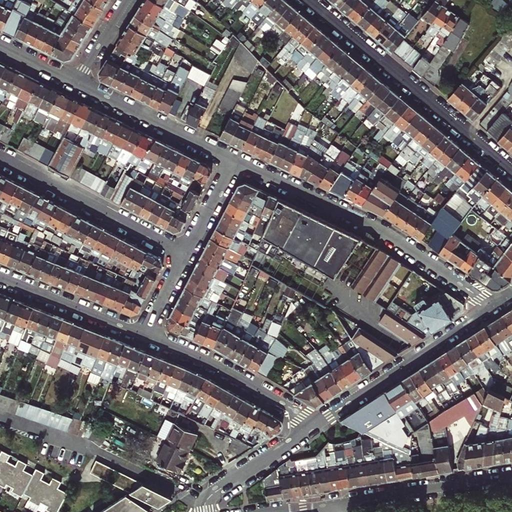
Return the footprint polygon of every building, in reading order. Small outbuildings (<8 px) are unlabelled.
[(0,28),(2,29),(16,0),(5,0),(0,10),(0,28)] [(16,0),(2,29),(15,35),(31,4),(23,0),(16,0)] [(94,26),(99,17),(72,0),(63,0),(73,6),(70,11),(74,14),(94,26)] [(72,0),(99,17),(105,9),(90,0),(72,0)] [(90,0),(105,9),(110,0),(90,0)] [(156,0),(145,0),(143,5),(167,20),(170,14),(177,19),(180,15),(172,10),(156,0)] [(156,0),(172,10),(176,4),(186,10),(185,11),(190,13),(192,9),(176,0),(156,0)] [(196,0),(176,0),(192,9),(196,0)] [(251,0),(239,0),(232,8),(236,12),(244,3),(247,6),(251,0)] [(251,0),(247,6),(242,11),(251,18),(266,0),(251,0)] [(266,0),(251,18),(259,25),(280,0),(266,0)] [(286,0),(280,0),(259,25),(256,29),(258,31),(267,21),(273,26),(291,4),(286,0)] [(345,0),(341,6),(349,13),(359,0),(345,0)] [(359,0),(349,13),(358,21),(376,0),(359,0)] [(376,0),(358,21),(367,28),(390,0),(376,0)] [(375,35),(399,7),(390,0),(367,28),(375,35)] [(435,0),(435,1),(436,1),(424,15),(433,23),(445,5),(448,0),(435,0)] [(24,40),(38,14),(35,12),(38,5),(32,2),(31,4),(15,35),(24,40)] [(63,7),(55,2),(53,5),(62,10),(63,7)] [(182,16),(185,11),(186,10),(176,4),(172,10),(180,15),(182,16)] [(300,11),(291,4),(273,26),(266,34),(270,38),(277,30),(281,34),(300,11)] [(167,20),(143,5),(137,14),(160,29),(168,33),(176,39),(179,34),(171,29),(164,24),(167,20)] [(227,14),(220,5),(213,13),(221,21),(227,14)] [(441,30),(453,11),(445,5),(433,23),(441,30)] [(408,15),(399,7),(375,35),(384,43),(408,15)] [(289,40),(308,18),(300,11),(281,34),(286,38),(282,43),(284,46),(289,40)] [(440,42),(443,44),(461,18),(453,11),(441,30),(437,35),(442,39),(440,42)] [(24,40),(32,44),(43,24),(46,18),(38,14),(24,40)] [(94,26),(74,14),(69,22),(89,34),(94,26)] [(131,23),(156,40),(158,41),(160,38),(163,40),(165,38),(157,34),(160,29),(137,14),(131,23)] [(170,14),(167,20),(174,24),(177,19),(170,14)] [(403,39),(418,22),(415,19),(414,20),(408,15),(384,43),(393,51),(403,39)] [(461,18),(443,44),(431,61),(422,75),(436,87),(441,80),(436,75),(439,69),(438,68),(452,48),(455,50),(461,41),(472,21),(463,15),(461,18)] [(316,25),(308,18),(289,40),(297,47),(316,25)] [(174,24),(167,20),(164,24),(171,29),(174,24)] [(89,34),(69,22),(64,31),(83,43),(89,34)] [(154,43),(156,40),(131,23),(125,33),(144,45),(157,53),(160,47),(154,43)] [(428,30),(429,31),(432,34),(436,37),(437,35),(441,30),(433,23),(431,26),(428,30)] [(511,23),(476,66),(484,73),(486,74),(511,43),(511,23)] [(42,49),(52,29),(43,24),(32,44),(42,49)] [(55,24),(52,29),(42,49),(51,53),(58,39),(61,33),(58,32),(61,26),(55,24)] [(293,53),(286,61),(289,66),(298,55),(302,58),(325,32),(316,25),(297,47),(293,53)] [(165,38),(168,33),(160,29),(157,34),(165,38)] [(64,31),(59,39),(62,41),(61,44),(68,47),(69,45),(78,51),(83,43),(64,31)] [(302,58),(311,66),(333,39),(325,32),(302,58)] [(139,55),(144,45),(125,33),(119,43),(130,50),(139,55)] [(286,38),(281,34),(274,41),(278,45),(280,42),(282,43),(286,38)] [(62,41),(59,39),(58,39),(51,53),(65,60),(74,59),(78,51),(69,45),(68,47),(61,44),(62,41)] [(247,39),(243,44),(245,46),(250,50),(251,51),(255,47),(247,39)] [(333,39),(311,66),(310,66),(315,70),(317,67),(321,70),(322,69),(341,46),(333,39)] [(399,56),(409,44),(403,39),(393,51),(399,56)] [(297,47),(289,40),(284,46),(286,47),(288,49),(293,53),(297,47)] [(240,57),(245,46),(243,44),(241,41),(234,54),(240,57)] [(121,54),(126,57),(130,50),(119,43),(100,74),(102,79),(112,84),(121,66),(116,64),(119,58),(121,54)] [(413,47),(409,44),(399,56),(405,61),(415,49),(413,47)] [(244,61),(250,50),(245,46),(240,57),(239,58),(244,61)] [(286,47),(284,46),(278,54),(280,56),(286,47)] [(350,53),(341,46),(322,69),(325,72),(321,77),(314,85),(319,89),(326,81),(330,76),(350,53)] [(293,53),(288,49),(281,57),(286,61),(293,53)] [(422,54),(415,49),(405,61),(411,66),(422,54)] [(136,60),(139,55),(130,50),(126,57),(121,66),(112,84),(122,89),(136,60)] [(248,66),(254,54),(251,51),(250,50),(244,61),(243,63),(248,66)] [(350,53),(330,76),(333,79),(329,84),(322,92),(327,96),(338,83),(358,60),(350,53)] [(253,70),(258,59),(254,54),(248,66),(248,67),(253,70)] [(148,61),(139,55),(136,60),(122,89),(132,94),(144,69),(148,61)] [(431,61),(423,55),(421,58),(414,68),(422,75),(431,61)] [(366,67),(358,60),(338,83),(342,87),(330,100),(335,104),(342,95),(366,67)] [(157,66),(153,74),(141,98),(150,103),(167,69),(168,66),(159,62),(157,66)] [(193,79),(199,66),(194,64),(190,71),(187,76),(193,79)] [(18,71),(7,66),(0,79),(0,98),(3,100),(18,71)] [(185,69),(179,66),(176,73),(175,75),(159,107),(169,112),(176,99),(184,83),(187,76),(190,71),(185,69)] [(205,69),(199,66),(193,79),(199,82),(205,69)] [(310,75),(315,70),(310,66),(306,71),(310,75)] [(476,66),(474,69),(482,76),(484,73),(476,66)] [(276,78),(266,67),(262,75),(275,81),(276,78)] [(366,67),(342,95),(350,102),(374,74),(366,67)] [(153,74),(144,69),(132,94),(141,98),(153,74)] [(167,69),(150,103),(159,107),(175,75),(176,73),(167,69)] [(209,77),(211,73),(205,69),(199,82),(205,85),(206,84),(209,77)] [(322,69),(321,70),(317,75),(321,77),(325,72),(322,69)] [(28,76),(18,71),(3,100),(2,102),(8,105),(9,103),(13,105),(14,104),(28,76)] [(493,80),(486,74),(484,73),(482,76),(490,83),(493,80)] [(354,116),(362,107),(383,82),(374,74),(350,102),(345,109),(354,116)] [(457,105),(476,82),(468,75),(449,98),(457,105)] [(39,82),(28,76),(14,104),(20,107),(14,119),(19,121),(23,113),(39,82)] [(209,77),(206,84),(205,85),(194,108),(187,121),(198,126),(216,89),(220,83),(209,77)] [(233,80),(232,86),(244,88),(247,82),(233,80)] [(490,83),(485,89),(466,112),(474,119),(493,97),(489,93),(495,86),(500,89),(501,87),(493,80),(490,83)] [(34,116),(49,87),(39,82),(23,113),(31,117),(32,115),(34,116)] [(370,115),(392,89),(383,82),(362,107),(370,115)] [(485,89),(476,82),(457,105),(466,112),(485,89)] [(511,82),(511,84),(510,89),(480,124),(487,130),(509,104),(511,101),(511,82)] [(244,88),(232,86),(230,86),(229,92),(241,95),(244,88)] [(41,121),(44,123),(60,92),(49,87),(34,116),(42,120),(41,121)] [(400,96),(392,89),(370,115),(358,129),(361,132),(374,116),(380,121),(380,120),(400,96)] [(54,129),(70,97),(60,92),(44,123),(43,126),(53,131),(54,129)] [(241,95),(229,92),(227,92),(226,98),(238,101),(239,99),(241,95)] [(377,143),(385,134),(410,104),(400,96),(380,120),(380,121),(385,125),(373,139),(377,143)] [(64,137),(81,103),(70,97),(54,129),(61,133),(58,138),(62,141),(64,137)] [(235,107),(238,101),(226,98),(224,98),(223,105),(235,107)] [(169,112),(175,115),(182,102),(176,99),(169,112)] [(238,101),(235,107),(232,113),(221,137),(231,142),(242,119),(245,112),(249,104),(239,99),(238,101)] [(64,137),(74,142),(92,108),(81,103),(64,137)] [(235,107),(223,105),(221,104),(220,111),(232,113),(235,107)] [(393,141),(418,112),(410,104),(385,134),(393,141)] [(511,109),(511,106),(509,104),(487,130),(499,140),(511,124),(511,119),(507,115),(511,109)] [(187,121),(194,108),(188,105),(181,118),(187,121)] [(92,108),(74,142),(85,148),(102,113),(92,108)] [(245,112),(242,119),(254,125),(258,116),(254,114),(253,116),(245,112)] [(393,141),(403,149),(428,120),(418,112),(393,141)] [(97,150),(113,118),(102,113),(85,148),(82,153),(93,159),(97,150)] [(258,116),(254,125),(243,148),(253,152),(264,128),(265,125),(267,121),(263,119),(258,116)] [(124,123),(113,118),(97,150),(105,154),(106,151),(109,153),(124,123)] [(243,148),(254,125),(242,119),(231,142),(243,148)] [(428,120),(403,149),(401,151),(400,153),(404,157),(409,150),(414,154),(437,127),(428,120)] [(275,129),(277,125),(267,121),(265,125),(275,129)] [(134,128),(124,123),(109,153),(107,155),(116,160),(117,159),(134,128)] [(281,166),(293,137),(298,125),(295,124),(293,128),(290,135),(284,133),(270,161),(281,166)] [(511,124),(499,140),(508,148),(511,143),(511,124)] [(262,157),(270,161),(284,133),(286,129),(277,125),(275,129),(273,132),(262,157)] [(298,125),(293,137),(281,166),(291,171),(302,143),(303,141),(305,134),(307,129),(298,125)] [(286,129),(284,133),(290,135),(293,128),(287,125),(286,129)] [(0,140),(7,144),(13,132),(3,126),(1,130),(0,131),(0,140)] [(291,171),(300,175),(315,137),(316,135),(317,132),(318,130),(308,126),(307,129),(305,134),(303,141),(302,143),(291,171)] [(445,134),(437,127),(414,154),(410,159),(414,163),(421,154),(425,158),(445,134)] [(145,134),(134,128),(117,159),(123,163),(124,161),(127,162),(145,134)] [(273,132),(264,128),(253,152),(262,157),(273,132)] [(157,140),(145,134),(127,162),(124,161),(123,163),(125,164),(125,165),(123,168),(126,169),(130,163),(137,165),(157,140)] [(431,167),(453,141),(445,134),(425,158),(422,162),(430,169),(431,167)] [(17,149),(28,155),(34,143),(23,137),(17,149)] [(76,164),(82,153),(85,148),(74,142),(64,137),(62,141),(48,166),(70,177),(76,164)] [(315,137),(300,175),(309,179),(327,152),(317,146),(320,141),(315,137)] [(165,144),(157,140),(137,165),(134,169),(139,171),(148,176),(165,144)] [(331,148),(320,141),(317,146),(327,152),(331,148)] [(403,149),(393,141),(392,143),(401,151),(403,149)] [(462,148),(453,141),(431,167),(430,169),(434,172),(431,176),(435,180),(439,176),(440,174),(462,148)] [(28,155),(39,161),(45,148),(34,143),(28,155)] [(309,179),(319,184),(343,148),(334,143),(331,148),(327,152),(309,179)] [(174,148),(165,144),(148,176),(157,181),(159,176),(162,171),(174,148)] [(174,148),(162,171),(166,173),(164,178),(159,176),(157,181),(166,185),(168,181),(170,177),(183,153),(174,148)] [(343,148),(319,184),(330,189),(349,160),(352,155),(353,154),(344,148),(343,148)] [(462,148),(440,174),(444,178),(446,175),(450,178),(456,172),(470,155),(462,148)] [(192,157),(183,153),(170,177),(175,179),(173,183),(168,181),(166,185),(175,190),(177,186),(180,180),(192,157)] [(392,162),(381,155),(378,160),(381,162),(385,165),(388,167),(391,163),(392,162)] [(455,192),(479,163),(470,155),(456,172),(450,178),(445,184),(455,192)] [(192,179),(201,162),(192,157),(180,180),(185,183),(184,185),(183,185),(181,189),(179,188),(179,187),(177,186),(175,190),(184,195),(187,188),(189,185),(192,179)] [(349,160),(330,189),(345,197),(362,172),(364,169),(349,160)] [(209,165),(201,162),(192,179),(205,185),(211,173),(209,165)] [(399,171),(391,163),(388,167),(396,174),(399,171)] [(487,170),(479,163),(455,192),(462,199),(487,170)] [(82,183),(88,170),(76,164),(70,177),(82,183)] [(111,199),(124,173),(126,169),(123,168),(116,164),(107,181),(100,193),(111,199)] [(355,201),(363,205),(379,181),(381,178),(383,176),(388,167),(385,165),(379,173),(375,170),(373,173),(370,177),(355,201)] [(121,204),(135,178),(136,176),(139,171),(134,169),(130,176),(124,173),(111,199),(121,204)] [(90,188),(97,175),(88,170),(82,183),(90,188)] [(477,202),(497,179),(487,170),(462,199),(472,207),(477,202)] [(139,171),(136,176),(146,180),(148,176),(139,171)] [(345,197),(355,201),(370,177),(362,172),(345,197)] [(0,196),(9,179),(0,174),(0,196)] [(404,182),(405,181),(409,177),(406,174),(401,179),(404,182)] [(97,175),(90,188),(100,193),(107,181),(97,175)] [(157,181),(148,176),(146,180),(154,185),(157,181)] [(130,209),(144,183),(135,178),(121,204),(130,209)] [(379,181),(363,205),(383,215),(399,190),(381,178),(379,181)] [(6,208),(10,201),(19,184),(9,179),(0,196),(4,199),(0,206),(0,211),(3,213),(6,208)] [(480,207),(485,211),(506,186),(497,179),(477,202),(482,205),(480,207)] [(399,190),(383,215),(393,221),(409,198),(401,193),(408,182),(405,181),(404,182),(399,190)] [(153,188),(144,183),(130,209),(139,214),(151,191),(153,188)] [(239,186),(235,192),(264,208),(270,195),(246,183),(239,186)] [(16,214),(29,189),(19,184),(10,201),(6,208),(10,211),(16,214)] [(191,212),(200,194),(191,189),(193,187),(189,185),(187,188),(191,190),(187,198),(183,196),(181,199),(179,203),(178,205),(191,212)] [(501,211),(511,197),(511,191),(506,186),(485,211),(480,216),(490,224),(501,211)] [(29,211),(38,194),(29,189),(16,214),(14,218),(19,220),(23,223),(29,211)] [(184,195),(175,190),(174,192),(172,194),(181,199),(183,196),(184,195)] [(151,191),(139,214),(148,218),(158,201),(160,196),(151,191)] [(434,200),(442,208),(448,201),(439,191),(433,198),(434,200)] [(264,208),(235,192),(230,201),(248,211),(250,207),(258,211),(256,215),(261,218),(264,208)] [(33,227),(48,199),(38,194),(29,211),(23,223),(24,223),(33,227)] [(170,198),(171,196),(167,194),(163,203),(158,201),(148,218),(157,223),(170,198)] [(263,236),(279,199),(270,195),(264,208),(261,218),(257,227),(254,232),(263,236)] [(502,227),(504,225),(511,216),(511,197),(501,211),(505,215),(495,228),(499,231),(502,227)] [(166,228),(178,205),(179,203),(170,198),(157,223),(166,228)] [(393,221),(402,227),(418,204),(409,198),(393,221)] [(58,205),(48,199),(33,227),(36,229),(39,230),(45,219),(49,221),(58,205)] [(251,265),(335,311),(352,338),(373,370),(427,334),(388,308),(392,301),(413,270),(402,263),(379,248),(359,237),(279,199),(263,236),(262,241),(258,250),(256,253),(253,260),(251,265)] [(256,215),(248,211),(230,201),(225,210),(257,227),(261,218),(256,215)] [(418,204),(402,227),(411,234),(427,211),(418,205),(418,204)] [(45,239),(52,243),(54,241),(51,240),(67,210),(58,205),(49,221),(44,232),(47,234),(45,239)] [(181,230),(191,212),(178,205),(166,228),(173,232),(181,230)] [(421,240),(437,215),(428,209),(427,211),(411,234),(421,240)] [(511,278),(511,257),(497,246),(489,256),(484,253),(485,252),(481,249),(479,249),(489,235),(492,232),(495,228),(490,224),(480,216),(471,209),(452,234),(460,240),(469,247),(480,256),(489,262),(493,266),(496,268),(511,280),(511,278)] [(54,241),(52,243),(54,244),(60,247),(62,244),(61,243),(76,214),(67,210),(51,240),(54,241)] [(254,232),(257,227),(225,210),(221,219),(248,234),(253,236),(254,232)] [(3,213),(1,217),(11,222),(13,218),(3,213)] [(63,249),(69,252),(70,248),(71,246),(85,219),(76,214),(61,243),(62,244),(60,247),(63,249)] [(23,223),(19,220),(14,218),(13,218),(11,222),(22,227),(24,223),(23,223)] [(70,248),(69,252),(72,253),(77,246),(81,248),(94,224),(85,219),(71,246),(70,248)] [(216,228),(244,243),(248,234),(221,219),(216,228)] [(36,229),(33,227),(24,223),(22,227),(34,233),(36,229)] [(103,229),(94,224),(81,248),(90,253),(103,229)] [(0,237),(4,239),(9,228),(3,226),(0,233),(0,237)] [(9,228),(4,239),(0,249),(0,261),(7,264),(15,243),(10,241),(13,234),(13,233),(12,232),(13,230),(9,228)] [(211,238),(235,251),(242,254),(245,248),(256,253),(258,250),(250,246),(244,243),(216,228),(211,238)] [(511,241),(499,231),(495,228),(492,232),(502,240),(497,246),(511,257),(511,241)] [(28,273),(41,246),(34,243),(40,231),(39,230),(36,229),(34,233),(29,244),(27,248),(17,268),(28,273)] [(96,264),(112,233),(103,229),(90,253),(95,255),(91,262),(96,264)] [(108,263),(109,261),(121,238),(112,233),(96,264),(99,266),(105,268),(106,266),(108,263)] [(15,243),(7,264),(17,268),(27,248),(20,245),(22,241),(24,236),(19,234),(18,237),(15,243)] [(10,241),(15,243),(18,237),(13,234),(10,241)] [(448,257),(460,240),(452,234),(450,236),(439,251),(448,257)] [(118,266),(120,261),(130,243),(121,238),(109,261),(108,263),(106,266),(105,268),(108,269),(110,270),(113,264),(118,266)] [(211,238),(206,247),(236,264),(238,261),(231,258),(235,251),(211,238)] [(252,242),(250,246),(258,250),(262,241),(257,238),(256,241),(252,242)] [(28,273),(37,276),(54,244),(52,243),(45,239),(41,246),(28,273)] [(469,247),(460,240),(448,257),(460,265),(466,257),(463,254),(469,247)] [(130,243),(120,261),(118,266),(122,268),(119,274),(124,276),(128,268),(129,266),(139,248),(130,243)] [(37,276),(47,280),(59,256),(61,253),(63,249),(60,247),(54,244),(37,276)] [(236,264),(206,247),(201,257),(222,268),(225,270),(228,263),(232,265),(235,266),(236,264)] [(480,256),(469,247),(463,254),(466,257),(460,265),(468,271),(480,256)] [(138,270),(148,252),(139,248),(129,266),(134,268),(128,278),(133,280),(137,273),(138,270)] [(63,249),(61,253),(70,257),(72,253),(69,252),(63,249)] [(160,259),(148,252),(138,270),(142,272),(146,274),(150,266),(155,268),(150,276),(156,279),(163,266),(160,259)] [(65,266),(68,260),(59,256),(47,280),(56,284),(65,266)] [(486,265),(489,262),(480,256),(468,271),(477,277),(484,268),(485,268),(487,266),(486,265)] [(220,272),(222,268),(201,257),(195,267),(223,282),(227,275),(220,272)] [(84,295),(93,277),(90,276),(96,264),(91,262),(90,262),(88,265),(86,268),(74,291),(84,295)] [(488,272),(493,266),(489,262),(486,265),(487,266),(485,268),(484,268),(477,277),(485,282),(491,274),(488,272)] [(65,287),(77,265),(73,263),(70,268),(65,266),(56,284),(65,287)] [(65,287),(74,291),(86,268),(77,264),(77,265),(65,287)] [(491,274),(496,268),(493,266),(488,272),(491,274)] [(195,267),(190,276),(221,293),(226,283),(223,282),(195,267)] [(249,270),(245,268),(240,278),(244,280),(249,270)] [(496,268),(491,274),(504,285),(511,280),(496,268)] [(102,302),(117,273),(115,272),(110,270),(108,269),(106,274),(102,281),(93,299),(102,302)] [(136,282),(142,272),(138,270),(137,273),(133,280),(136,282)] [(102,302),(112,306),(127,278),(124,276),(119,274),(117,273),(102,302)] [(504,285),(491,274),(485,282),(494,288),(500,288),(504,285)] [(136,282),(132,290),(146,297),(156,279),(150,276),(147,275),(142,285),(136,282)] [(213,292),(219,296),(221,293),(190,276),(185,286),(203,295),(209,299),(213,292)] [(93,299),(102,281),(93,277),(84,295),(93,299)] [(121,310),(132,290),(136,282),(133,280),(128,278),(127,278),(112,306),(121,310)] [(185,286),(180,296),(207,310),(208,307),(199,302),(203,295),(185,286)] [(139,311),(146,297),(132,290),(121,310),(131,314),(139,311)] [(216,302),(219,296),(213,292),(209,299),(211,300),(216,302)] [(413,315),(392,301),(388,308),(427,334),(463,311),(463,304),(447,293),(429,304),(425,298),(415,305),(419,311),(413,315)] [(14,299),(3,295),(0,303),(0,319),(5,321),(14,299)] [(207,310),(180,296),(175,305),(202,319),(207,310)] [(235,300),(231,298),(226,308),(230,310),(232,307),(235,300)] [(16,323),(24,303),(14,299),(5,321),(1,330),(4,332),(4,330),(8,332),(9,330),(12,331),(16,323)] [(290,320),(299,311),(292,302),(286,316),(290,320)] [(21,339),(26,326),(33,307),(24,303),(16,323),(22,325),(18,336),(20,336),(19,338),(21,339)] [(195,322),(200,325),(202,319),(175,305),(170,315),(187,324),(193,327),(195,322)] [(202,319),(200,325),(193,339),(203,342),(215,317),(211,315),(214,308),(209,305),(208,307),(207,310),(202,319)] [(221,305),(215,317),(203,342),(213,347),(230,310),(226,308),(221,305)] [(33,307),(26,326),(36,330),(44,311),(33,307)] [(236,309),(232,307),(230,310),(213,347),(221,351),(233,331),(229,329),(236,314),(234,313),(236,309)] [(511,311),(511,310),(502,315),(511,330),(511,311)] [(53,315),(44,311),(36,330),(33,337),(40,340),(39,344),(41,345),(53,315)] [(51,352),(64,319),(53,315),(41,345),(40,348),(51,352)] [(193,339),(200,325),(195,322),(193,327),(187,324),(170,315),(166,321),(170,329),(193,339)] [(511,330),(502,315),(494,321),(511,349),(511,348),(511,330)] [(241,318),(236,325),(240,328),(244,320),(241,318)] [(266,334),(272,321),(267,318),(261,331),(257,329),(239,361),(247,366),(266,334)] [(51,352),(61,357),(74,324),(64,319),(51,352)] [(236,325),(233,331),(221,351),(230,356),(249,324),(249,323),(244,320),(240,328),(236,325)] [(279,324),(272,321),(266,334),(247,366),(257,372),(272,346),(276,339),(278,334),(275,332),(279,324)] [(511,349),(494,321),(485,327),(504,356),(508,352),(511,350),(511,349)] [(22,325),(16,323),(12,331),(11,335),(19,338),(20,336),(18,336),(22,325)] [(74,355),(85,328),(74,324),(61,357),(63,358),(66,352),(74,355)] [(257,329),(249,324),(230,356),(239,361),(257,329)] [(33,337),(36,330),(26,326),(21,339),(31,343),(32,340),(28,338),(29,336),(33,338),(33,337)] [(504,356),(485,327),(476,333),(493,358),(497,356),(501,361),(503,356),(504,356)] [(74,355),(84,360),(95,332),(85,328),(74,355)] [(96,357),(105,336),(95,332),(84,360),(81,366),(86,369),(88,364),(92,355),(96,357)] [(493,358),(476,333),(467,338),(487,368),(492,365),(496,372),(498,367),(499,367),(493,358)] [(98,365),(105,367),(116,340),(105,336),(96,357),(93,365),(91,371),(95,373),(98,365)] [(32,340),(31,343),(40,348),(41,345),(39,344),(40,340),(33,337),(33,338),(32,340)] [(337,347),(333,350),(354,382),(363,376),(342,345),(337,337),(333,340),(337,347)] [(373,370),(352,338),(342,345),(363,376),(373,370)] [(467,338),(457,345),(477,375),(482,372),(484,374),(488,371),(487,368),(467,338)] [(276,339),(272,346),(278,350),(284,354),(288,349),(276,339)] [(115,371),(126,344),(116,340),(105,367),(101,376),(111,381),(113,375),(115,371)] [(135,348),(126,344),(115,371),(121,373),(119,378),(123,379),(135,348)] [(328,345),(319,351),(321,353),(344,388),(354,382),(333,350),(328,345)] [(477,375),(457,345),(448,351),(462,373),(468,370),(476,381),(479,379),(477,375)] [(278,350),(272,346),(257,372),(264,376),(278,350)] [(136,377),(146,352),(135,348),(123,379),(122,382),(121,385),(126,387),(130,378),(135,380),(136,377)] [(319,360),(314,363),(335,394),(344,388),(321,353),(319,351),(315,354),(319,360)] [(448,351),(439,357),(454,380),(456,383),(465,377),(462,373),(448,351)] [(53,361),(59,363),(61,357),(51,352),(47,363),(52,364),(53,361)] [(66,352),(63,358),(71,362),(74,355),(66,352)] [(144,385),(146,380),(156,356),(146,352),(136,377),(143,379),(137,393),(141,394),(143,389),(144,385)] [(315,354),(308,358),(314,363),(319,360),(315,354)] [(93,365),(96,357),(92,355),(88,364),(93,365)] [(156,356),(146,380),(144,385),(148,387),(150,381),(156,384),(166,360),(156,356)] [(439,357),(429,363),(447,389),(451,396),(454,393),(460,390),(456,383),(454,380),(439,357)] [(159,387),(166,390),(176,364),(166,360),(156,384),(153,393),(150,399),(155,401),(158,395),(157,394),(159,387)] [(335,394),(314,363),(305,369),(316,387),(325,401),(335,394)] [(421,368),(438,395),(447,409),(451,406),(447,400),(442,392),(447,389),(429,363),(421,368)] [(176,364),(166,390),(163,397),(167,398),(169,391),(176,394),(187,369),(176,364)] [(98,365),(95,373),(101,376),(105,367),(98,365)] [(316,387),(305,369),(303,368),(295,374),(300,382),(296,384),(288,390),(317,406),(325,401),(316,387)] [(421,368),(411,375),(430,404),(434,401),(432,398),(438,395),(421,368)] [(196,373),(187,369),(176,394),(171,408),(174,410),(177,405),(177,403),(180,396),(185,398),(196,373)] [(465,377),(474,391),(482,404),(483,404),(488,392),(479,379),(476,381),(468,370),(462,373),(465,377)] [(190,407),(193,402),(207,378),(196,373),(185,398),(179,412),(186,415),(190,407)] [(300,382),(295,374),(291,376),(296,384),(300,382)] [(430,404),(411,375),(403,380),(420,407),(425,405),(430,411),(434,409),(432,406),(435,404),(434,401),(430,404)] [(199,412),(216,383),(207,378),(193,402),(199,406),(196,410),(199,412)] [(429,421),(426,416),(420,407),(403,380),(394,386),(385,391),(409,428),(412,426),(415,430),(417,429),(429,421)] [(205,409),(211,413),(225,388),(216,383),(199,412),(203,414),(205,409)] [(217,423),(234,393),(225,388),(211,413),(217,416),(214,421),(217,423)] [(153,393),(143,389),(141,394),(150,399),(153,393)] [(451,396),(447,389),(442,392),(447,400),(452,397),(451,396)] [(505,393),(489,390),(488,392),(483,404),(500,406),(500,409),(496,412),(494,424),(490,424),(484,465),(494,464),(498,440),(504,397),(505,393)] [(392,448),(394,448),(411,452),(412,432),(415,430),(412,426),(409,428),(385,391),(377,397),(369,402),(365,405),(359,409),(348,415),(342,419),(364,432),(371,436),(383,443),(390,447),(392,448)] [(438,415),(429,421),(440,472),(454,470),(444,426),(464,413),(473,427),(475,422),(482,404),(474,391),(465,397),(459,401),(451,406),(447,409),(441,413),(438,415)] [(0,408),(4,410),(10,396),(0,392),(0,408)] [(224,420),(230,423),(244,399),(234,393),(217,423),(214,428),(218,430),(221,425),(224,420)] [(4,410),(14,413),(20,399),(10,396),(4,410)] [(20,399),(14,413),(25,417),(31,403),(20,399)] [(254,404),(244,399),(230,423),(237,427),(240,429),(241,427),(254,404)] [(196,410),(191,418),(195,420),(199,412),(196,410),(199,406),(193,402),(190,407),(196,410)] [(25,417),(36,420),(41,407),(31,403),(25,417)] [(241,427),(250,432),(263,410),(254,404),(241,427)] [(438,415),(441,413),(435,404),(432,406),(434,409),(435,411),(438,415)] [(46,424),(52,410),(41,407),(36,420),(46,424)] [(205,409),(203,414),(209,418),(211,413),(205,409)] [(46,424),(57,428),(62,414),(52,410),(46,424)] [(263,430),(272,415),(263,410),(250,432),(249,435),(245,442),(249,445),(251,441),(255,434),(263,430)] [(435,411),(426,416),(429,421),(438,415),(435,411)] [(217,416),(211,413),(209,418),(214,421),(217,416)] [(67,431),(72,417),(62,414),(57,428),(67,431)] [(281,420),(272,415),(263,430),(255,434),(251,441),(257,444),(269,436),(281,429),(282,428),(283,427),(283,425),(283,424),(283,422),(282,421),(281,420)] [(67,431),(78,435),(83,421),(72,417),(67,431)] [(221,425),(227,428),(230,423),(224,420),(221,425)] [(83,421),(78,435),(88,438),(93,425),(93,424),(83,421)] [(420,453),(411,455),(415,476),(440,472),(429,421),(417,429),(422,450),(423,457),(421,457),(420,453)] [(475,442),(467,441),(458,462),(459,469),(484,465),(490,424),(478,422),(475,442)] [(176,423),(168,440),(190,451),(199,434),(176,423)] [(107,432),(93,425),(88,438),(101,444),(107,432)] [(505,462),(510,427),(503,426),(502,435),(504,439),(498,440),(494,464),(505,462)] [(235,438),(239,430),(240,429),(237,427),(233,434),(225,431),(224,433),(235,438)] [(239,430),(245,433),(249,435),(250,432),(241,427),(240,429),(239,430)] [(361,485),(371,484),(364,441),(363,436),(361,437),(361,434),(355,438),(353,439),(353,441),(358,462),(361,485)] [(190,451),(168,440),(158,460),(182,472),(188,461),(186,460),(190,451)] [(364,441),(371,484),(380,482),(375,453),(374,453),(374,451),(371,452),(368,440),(364,441)] [(358,462),(353,441),(351,442),(352,453),(347,454),(349,462),(348,463),(352,487),(361,485),(358,462)] [(376,453),(375,453),(380,482),(389,481),(385,455),(383,444),(380,444),(380,446),(375,447),(375,448),(376,453)] [(399,479),(394,448),(392,448),(390,447),(391,454),(385,455),(389,481),(399,479)] [(318,456),(318,458),(324,491),(334,490),(328,457),(325,448),(318,456)] [(411,452),(394,448),(399,479),(415,476),(411,455),(411,452)] [(23,493),(32,475),(24,471),(27,464),(20,461),(18,466),(8,461),(11,455),(3,451),(0,456),(0,485),(7,489),(9,485),(15,488),(14,491),(22,496),(23,493)] [(337,456),(338,460),(343,488),(352,487),(348,463),(349,462),(347,454),(337,456)] [(308,457),(308,460),(314,493),(324,491),(318,458),(318,456),(308,457)] [(334,456),(328,457),(334,490),(343,488),(338,460),(335,461),(334,456)] [(298,459),(298,461),(304,495),(314,493),(308,460),(308,457),(298,459)] [(289,459),(278,467),(281,472),(285,498),(295,496),(289,459)] [(290,460),(289,459),(295,496),(304,495),(298,461),(298,459),(290,460)] [(92,472),(161,506),(174,498),(97,461),(92,472)] [(281,472),(278,467),(270,473),(263,478),(267,483),(270,501),(285,498),(281,472)] [(53,511),(57,511),(67,493),(57,488),(61,482),(53,478),(51,484),(41,479),(44,472),(36,468),(32,475),(23,493),(30,497),(28,500),(40,506),(42,502),(49,505),(47,509),(53,511)] [(152,511),(154,511),(128,494),(100,511),(152,511)]
